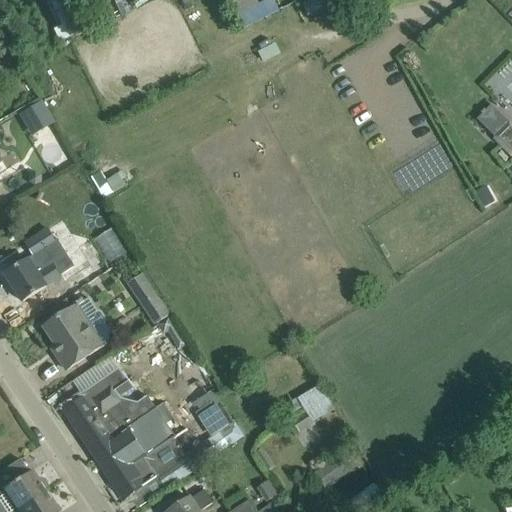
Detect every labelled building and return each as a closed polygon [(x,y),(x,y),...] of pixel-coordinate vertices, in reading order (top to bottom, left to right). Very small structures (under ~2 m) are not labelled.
[(245,30),(281,12),(274,0),(266,0),(259,3),(257,0),(234,0),(231,2),(245,30)] [(41,101),(30,108),(42,129),(53,123),(41,101)] [(483,114),(477,120),(511,154),(511,153),(511,126),(492,106),(486,111),(485,110),(482,113),(483,114)] [(92,176),(104,198),(114,193),(101,171),(92,176)] [(95,239),(111,263),(128,251),(112,227),(95,239)] [(23,303),(40,292),(47,287),(62,277),(54,265),(53,265),(47,255),(58,248),(47,231),(26,245),(34,258),(6,276),(23,303)] [(144,273),(128,283),(154,325),(170,316),(144,273)] [(89,298),(79,306),(45,328),(61,353),(57,356),(67,371),(105,346),(96,332),(107,324),(108,320),(102,312),(98,312),(89,298)] [(170,319),(158,327),(164,336),(169,333),(180,350),(186,345),(170,319)] [(172,487),(217,455),(245,437),(236,422),(206,440),(197,425),(191,429),(172,402),(157,411),(136,377),(127,382),(119,371),(83,395),(86,399),(65,413),(125,501),(163,475),(172,487)] [(161,402),(175,397),(169,383),(156,388),(161,402)] [(210,412),(217,407),(221,404),(213,392),(214,391),(208,383),(195,392),(201,399),(195,403),(204,416),(210,412)] [(300,434),(313,427),(306,414),(292,422),(300,434)] [(504,454),(511,466),(511,424),(495,435),(507,453),(504,454)] [(274,467),(262,450),(255,454),(267,472),(274,467)] [(314,475),(326,492),(363,467),(351,450),(314,475)] [(38,480),(32,471),(3,490),(0,485),(0,511),(16,511),(17,511),(46,492),(45,491),(47,486),(43,480),(38,480)] [(267,503),(279,495),(271,481),(258,490),(267,503)] [(201,511),(213,504),(205,491),(191,500),(183,505),(172,511),(201,511)] [(59,511),(46,492),(17,511),(59,511)] [(256,511),(249,501),(232,511),(256,511)] [(279,511),(273,503),(259,511),(279,511)]
